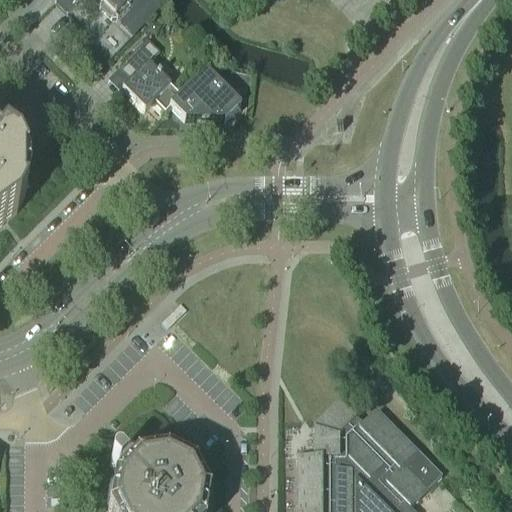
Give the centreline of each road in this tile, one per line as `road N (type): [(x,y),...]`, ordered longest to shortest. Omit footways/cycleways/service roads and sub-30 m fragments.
road 1 (residential): [(34,457),(57,456),(154,369),(173,376),(232,442),(231,511)]
road 2 (secondary): [(387,214),(390,255),(411,318),(440,363),(511,440)]
road 3 (tertiary): [(386,186),(224,190),(163,211)]
road 4 (tertiary): [(15,369),(182,233)]
road 5 (tertiary): [(182,233),(242,214),(387,214)]
road 6 (tertiary): [(163,211),(5,346)]
road 7 (secondary): [(468,0),(409,83),(386,186)]
road 8 (secondary): [(511,396),(463,328),(435,266),(424,215)]
road 9 (secondary): [(424,186),(436,96),(458,44),(491,0)]
road 10 (residential): [(126,170),(0,44)]
road 11 (residential): [(126,170),(0,295)]
